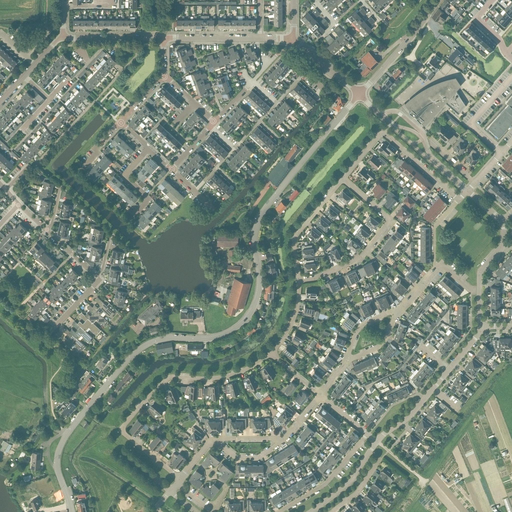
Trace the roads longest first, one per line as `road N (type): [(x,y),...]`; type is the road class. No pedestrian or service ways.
road 1 (tertiary): [(72,511),(56,466),(69,429),(147,343),(216,337),(247,317),(259,289),(256,223),(358,94)]
road 2 (residential): [(179,478),(120,430),(170,377),(219,377),(270,354)]
road 3 (residential): [(299,281),(355,260),(392,221),(343,178)]
road 4 (residential): [(343,178),(383,132),(458,199)]
road 5 (residential): [(376,441),(408,418),(480,326)]
road 6 (track): [(407,511),(489,396)]
road 7 (residential): [(293,39),(163,38)]
road 8 (tertiary): [(358,94),(438,0)]
road 9 (residential): [(299,281),(293,237),(343,178)]
